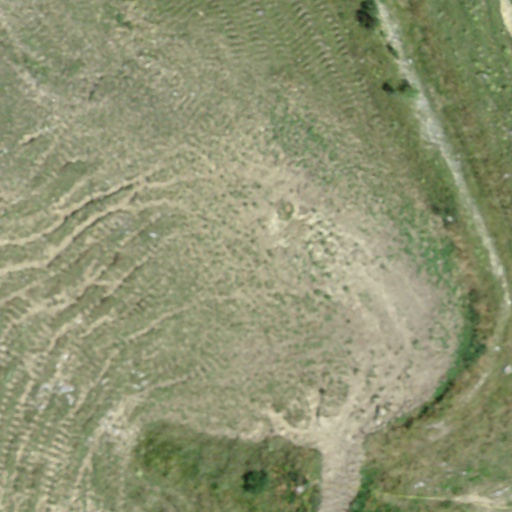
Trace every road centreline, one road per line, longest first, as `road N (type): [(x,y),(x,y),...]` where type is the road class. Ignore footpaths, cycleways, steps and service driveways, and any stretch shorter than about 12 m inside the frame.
road 1 (track): [(398,0),(511,233)]
road 2 (track): [(511,362),(484,412),(402,452),(347,464),(342,511)]
